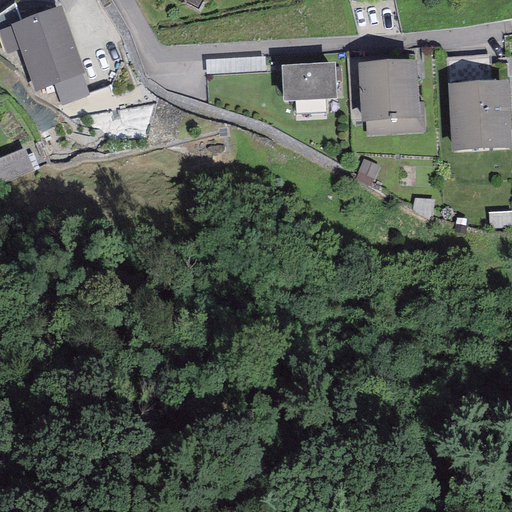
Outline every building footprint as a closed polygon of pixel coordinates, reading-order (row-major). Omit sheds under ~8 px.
[(180,0),(197,9),(201,0),(180,0)] [(61,6),(11,25),(11,27),(0,30),(0,38),(6,54),(19,50),(34,92),(53,85),(61,106),(89,95),(81,73),(85,72),(61,6)] [(416,59),(356,63),(360,122),(365,121),(366,137),(425,133),(423,102),(419,102),(416,59)] [(335,63),(281,66),(283,101),(337,98),(335,63)] [(507,80),(447,84),(451,151),(511,148),(507,80)] [(0,185),(34,171),(24,148),(0,158),(0,185)]
